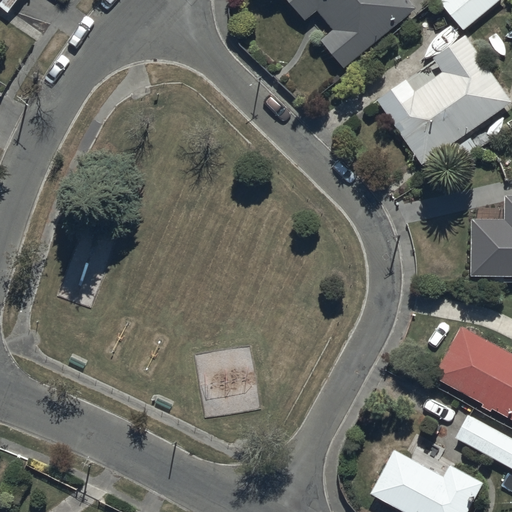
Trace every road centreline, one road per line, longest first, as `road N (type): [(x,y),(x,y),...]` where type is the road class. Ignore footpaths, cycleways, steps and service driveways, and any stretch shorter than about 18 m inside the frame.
road 1 (residential): [(273,511),(381,310),(381,250),(355,201),(152,0)]
road 2 (residential): [(136,0),(51,114),(0,238)]
road 3 (residential): [(244,511),(0,393)]
